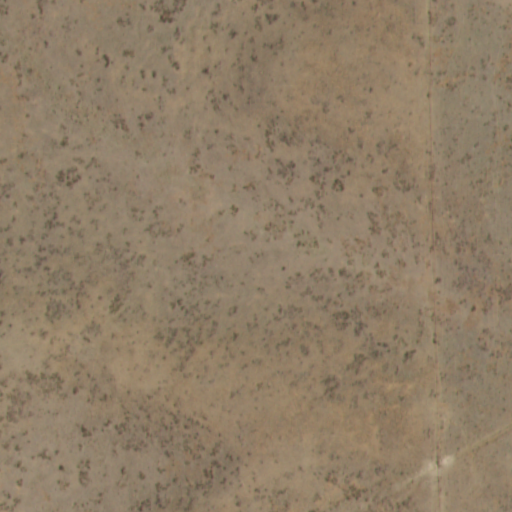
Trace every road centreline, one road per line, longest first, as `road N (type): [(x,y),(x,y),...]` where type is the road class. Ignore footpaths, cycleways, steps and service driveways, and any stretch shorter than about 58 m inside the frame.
road 1 (track): [(511,435),(500,43),(511,18)]
road 2 (track): [(511,382),(329,511)]
